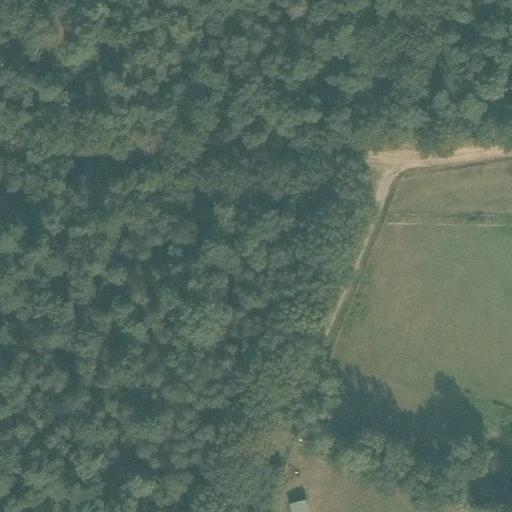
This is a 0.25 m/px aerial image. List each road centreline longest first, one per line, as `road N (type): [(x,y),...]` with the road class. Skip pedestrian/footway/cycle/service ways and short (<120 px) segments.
road 1 (track): [(511,2),(258,41),(153,70),(0,49)]
road 2 (track): [(0,158),(374,164),(511,142)]
